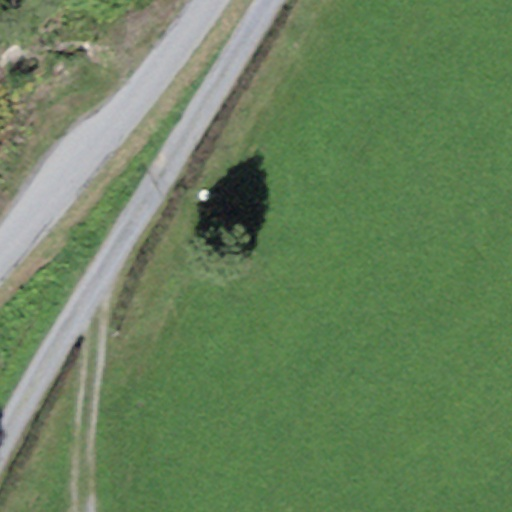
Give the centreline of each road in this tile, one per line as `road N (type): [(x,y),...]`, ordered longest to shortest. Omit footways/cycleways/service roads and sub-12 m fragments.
road 1 (track): [(0,447),(267,0)]
road 2 (unclassified): [(0,258),(210,0)]
